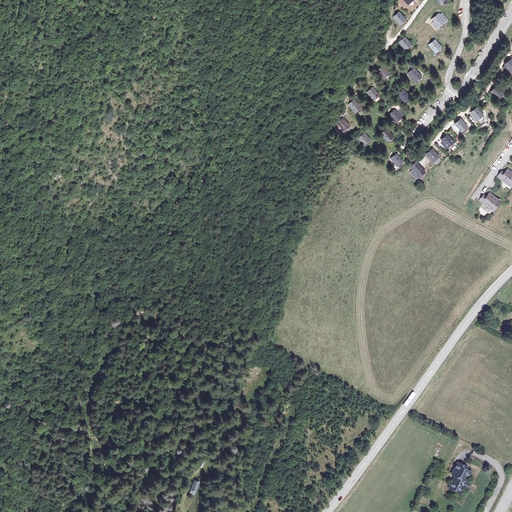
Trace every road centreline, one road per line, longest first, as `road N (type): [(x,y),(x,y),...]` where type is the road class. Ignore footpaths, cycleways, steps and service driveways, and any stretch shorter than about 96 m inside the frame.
road 1 (tertiary): [(511,270),(327,511)]
road 2 (residential): [(511,12),(451,96),(464,0)]
